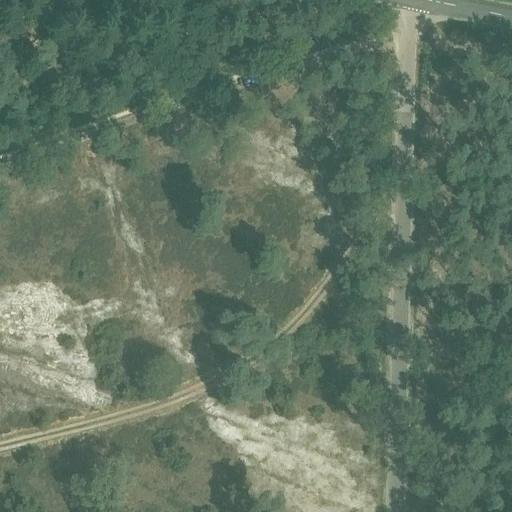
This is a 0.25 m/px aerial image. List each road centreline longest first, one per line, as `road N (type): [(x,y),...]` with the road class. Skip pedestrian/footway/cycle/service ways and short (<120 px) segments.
road 1 (unclassified): [(396,511),(407,0)]
road 2 (track): [(407,27),(0,166)]
